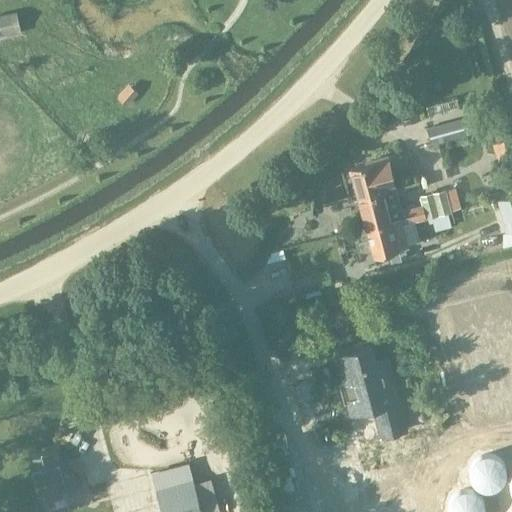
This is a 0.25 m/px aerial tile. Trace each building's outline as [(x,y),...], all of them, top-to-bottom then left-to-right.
[(0,29),(17,28),(17,16),(0,17),(0,29)] [(427,131),(430,145),(478,131),(474,118),(427,131)] [(357,198),(395,188),(387,158),(350,169),(357,198)] [(395,188),(357,198),(365,227),(402,217),(401,210),(395,188)] [(421,205),(411,208),(414,221),(450,211),(444,190),(419,197),(421,205)] [(511,230),(511,195),(497,200),(506,232),(511,230)] [(474,213),(489,209),(486,197),(471,201),(474,213)] [(402,217),(365,227),(373,257),(398,250),(397,248),(407,245),(406,244),(418,241),(413,221),(414,221),(411,208),(401,210),(402,217)] [(453,249),(437,252),(439,263),(455,259),(453,249)] [(373,409),(381,437),(406,430),(386,358),(375,361),(371,346),(336,355),(344,382),(339,383),(344,402),(349,401),(352,414),(373,409)] [(89,442),(97,429),(80,419),(72,432),(89,442)] [(393,441),(357,447),(360,463),(396,457),(393,441)] [(67,493),(77,490),(73,474),(63,476),(55,450),(28,457),(40,500),(67,493)] [(360,466),(369,500),(406,490),(397,456),(360,466)] [(283,492),(293,489),(289,476),(280,479),(283,492)] [(160,511),(200,511),(192,480),(154,490),(160,511)] [(307,508),(335,507),(334,494),(307,494),(307,508)]
